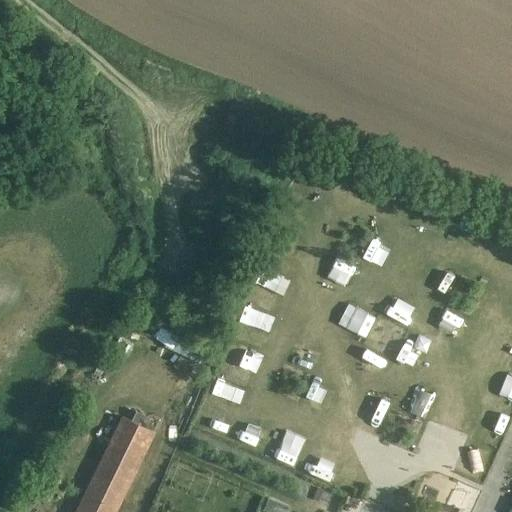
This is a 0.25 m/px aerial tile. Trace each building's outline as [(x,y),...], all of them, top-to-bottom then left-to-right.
[(376,236),(368,254),(385,262),(393,243),(376,236)] [(435,327),(455,336),(464,317),(445,308),(435,327)] [(147,321),(141,335),(201,358),(207,344),(147,321)] [(368,348),(360,368),(380,375),(387,355),(368,348)] [(403,410),(419,416),(430,387),(415,381),(403,410)] [(150,417),(137,411),(133,420),(123,416),(75,511),(117,511),(157,432),(146,426),(150,417)] [(335,461),(328,477),(345,485),(352,469),(335,461)]
